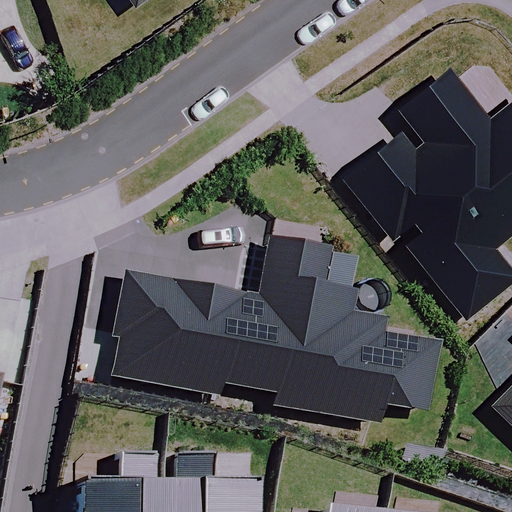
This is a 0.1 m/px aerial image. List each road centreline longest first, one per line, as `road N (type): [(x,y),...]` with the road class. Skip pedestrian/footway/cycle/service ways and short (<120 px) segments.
road 1 (residential): [(72,174),(64,312),(28,511)]
road 2 (residential): [(72,174),(321,0)]
